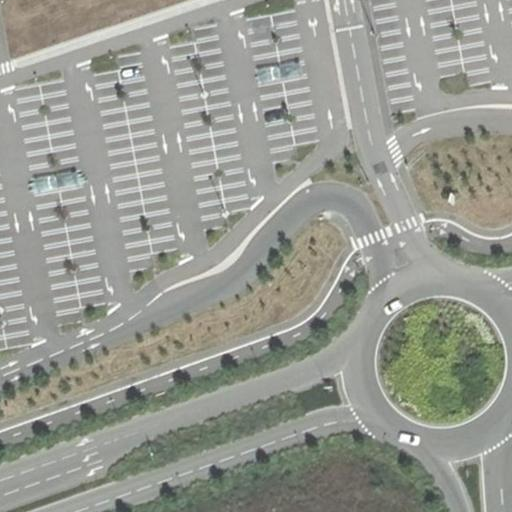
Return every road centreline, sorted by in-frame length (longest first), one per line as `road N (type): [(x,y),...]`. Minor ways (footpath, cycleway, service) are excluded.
road 1 (tertiary): [(360,335),(296,377),(0,489)]
road 2 (tertiary): [(75,511),(327,423),(387,425)]
road 3 (tertiary): [(474,286),(435,279),(397,290),(360,335)]
